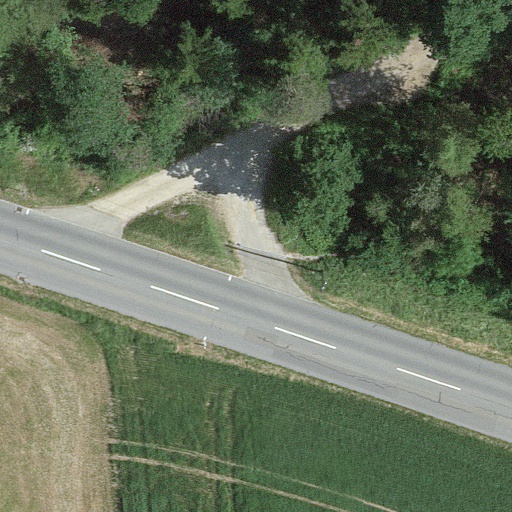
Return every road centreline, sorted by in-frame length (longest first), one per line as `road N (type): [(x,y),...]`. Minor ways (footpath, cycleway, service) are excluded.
road 1 (track): [(511,10),(24,247)]
road 2 (secondary): [(511,410),(0,239)]
road 3 (track): [(264,124),(288,336)]
